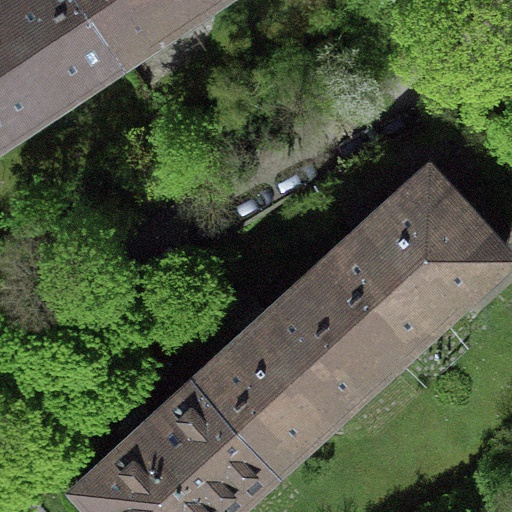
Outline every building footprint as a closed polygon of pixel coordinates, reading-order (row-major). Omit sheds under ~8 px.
[(0,0),(0,129),(119,51),(85,0),(0,0)] [(85,0),(119,51),(196,0),(85,0)] [(311,269),(388,354),(506,247),(429,162),(380,206),(377,203),(365,213),(354,224),(357,227),(311,269)] [(196,373),(273,458),(388,354),(311,269),(265,310),(262,307),(251,317),(239,328),(242,331),(196,373)] [(79,480),(107,511),(213,511),(273,458),(196,373),(151,414),(148,411),(136,421),(124,432),(127,435),(79,480)]
